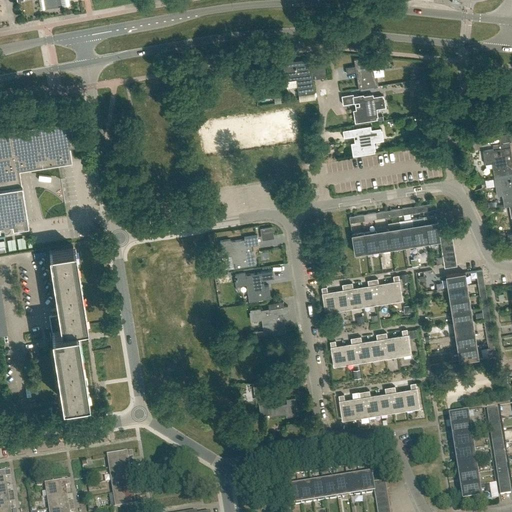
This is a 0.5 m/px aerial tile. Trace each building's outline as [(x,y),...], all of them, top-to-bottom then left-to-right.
[(40,0),(42,8),(62,5),(61,0),(40,0)] [(360,79),(357,79),(359,89),(378,86),(377,77),(372,77),(371,69),(382,68),(381,59),(371,60),(371,58),(363,59),(363,58),(354,59),(355,66),(346,67),(347,73),(359,71),(360,79)] [(299,95),(314,92),(312,79),(310,65),(309,59),(293,61),(291,60),(289,62),(283,63),(286,83),(289,83),(288,80),(296,79),(299,95)] [(424,83),(413,85),(414,94),(425,93),(424,83)] [(353,96),(353,94),(342,96),(343,105),(359,102),(360,109),(353,110),(355,123),(377,119),(375,106),(384,105),(383,95),(370,97),(369,95),(364,95),(363,94),(353,96)] [(199,108),(153,116),(161,162),(207,155),(199,108)] [(28,222),(20,167),(72,159),(70,145),(78,143),(79,143),(80,142),(80,141),(80,140),(80,139),(79,139),(79,138),(78,138),(77,138),(74,138),(70,118),(0,129),(0,222),(1,222),(1,223),(2,223),(2,224),(3,224),(3,225),(4,225),(5,226),(6,226),(7,225),(8,225),(9,224),(9,223),(10,223),(10,222),(10,221),(12,220),(13,225),(28,222)] [(371,130),(371,126),(343,130),(344,138),(357,136),(358,142),(351,143),(353,156),(375,152),(373,140),(382,138),(381,128),(371,130)] [(509,176),(511,175),(511,158),(511,157),(509,157),(508,155),(511,154),(510,147),(509,142),(500,143),(500,145),(493,146),(493,149),(483,151),(485,164),(493,162),(495,178),(501,178),(501,177),(509,176)] [(501,178),(495,178),(498,195),(503,194),(505,206),(511,205),(511,204),(511,175),(509,176),(501,177),(501,178)] [(426,204),(427,211),(437,209),(436,203),(426,204)] [(414,206),(415,213),(425,211),(424,205),(414,206)] [(413,213),(411,206),(402,208),(403,214),(413,213)] [(400,215),(399,208),(390,210),(391,216),(400,215)] [(378,212),(379,218),(388,217),(387,210),(378,212)] [(366,214),(367,220),(376,219),(375,212),(366,214)] [(353,216),(354,222),(364,221),(363,214),(353,216)] [(436,215),(424,217),(428,242),(440,240),(439,235),(439,229),(437,221),(437,220),(436,215)] [(424,217),(412,219),(416,243),(428,242),(424,217)] [(412,219),(400,221),(400,226),(403,245),(416,243),(412,219)] [(391,247),(403,245),(400,226),(388,228),(391,247)] [(376,230),(379,249),(391,247),(388,228),(376,230)] [(367,251),(379,249),(376,230),(364,232),(367,251)] [(355,253),(367,251),(364,232),(352,234),(355,253)] [(256,264),(254,252),(247,253),(246,246),(259,244),(257,235),(244,237),(244,239),(230,241),(230,239),(220,241),(222,257),(232,255),(234,268),(256,264)] [(66,400),(87,397),(75,327),(85,325),(72,247),(52,251),(64,328),(54,330),(66,400)] [(274,278),(273,271),(245,275),(245,273),(235,274),(236,284),(246,282),(249,301),(271,298),(269,285),(262,286),(261,280),(274,278)] [(448,288),(467,285),(465,272),(446,275),(448,288)] [(484,284),(483,274),(476,276),(478,285),(484,284)] [(386,283),(389,302),(402,300),(398,275),(393,276),(394,281),(386,283)] [(389,302),(386,283),(378,284),(377,278),(372,279),(376,304),(389,302)] [(364,306),(376,304),(372,279),(367,280),(368,285),(361,287),(364,306)] [(364,306),(361,287),(353,288),(352,282),(347,283),(351,308),(364,306)] [(338,310),(351,308),(347,283),(342,284),(343,289),(335,291),(338,310)] [(450,300),(469,297),(467,285),(448,288),(450,300)] [(338,310),(335,291),(327,292),(326,286),(321,287),(325,312),(338,310)] [(485,287),(478,288),(480,297),(486,296),(485,287)] [(452,312),(470,309),(469,297),(450,300),(452,312)] [(487,299),(480,300),(482,309),(488,308),(487,299)] [(260,308),(250,309),(252,319),(261,317),(264,336),(286,333),(284,320),(277,321),(276,315),(283,314),(289,313),(288,305),(284,306),(283,301),(273,302),(274,308),(260,310),(260,308)] [(454,324),(472,321),(470,309),(452,312),(454,324)] [(490,320),(489,314),(489,311),(482,312),(484,321),(490,320)] [(455,336),(474,333),(472,321),(454,324),(455,336)] [(395,337),(398,356),(411,354),(407,329),(402,330),(403,335),(395,337)] [(398,356),(395,337),(387,338),(386,332),(381,333),(385,358),(398,356)] [(372,360),(385,358),(381,333),(376,334),(377,339),(369,341),(372,360)] [(457,348),(476,345),(474,333),(455,336),(457,348)] [(372,360),(369,341),(361,342),(361,336),(356,337),(360,362),(372,360)] [(347,364),(360,362),(356,337),(351,338),(351,343),(344,345),(347,364)] [(347,364),(344,345),(336,346),(335,340),(330,341),(334,366),(347,364)] [(476,345),(457,348),(459,360),(477,358),(478,357),(476,345)] [(279,404),(277,391),(286,389),(285,377),(253,382),(255,394),(257,394),(260,415),(269,414),(269,416),(286,414),(286,416),(295,415),(294,404),(296,404),(295,397),(286,399),(287,403),(279,404)] [(403,390),(406,410),(420,408),(416,383),(411,384),(411,389),(403,390)] [(406,410),(403,390),(396,392),(395,386),(390,387),(394,412),(406,410)] [(381,414),(394,412),(390,387),(384,388),(385,393),(378,394),(381,414)] [(381,414),(378,394),(370,396),(369,390),(364,391),(368,416),(381,414)] [(356,418),(368,416),(364,391),(359,392),(360,397),(352,398),(356,418)] [(342,420),(356,418),(352,398),(344,400),(344,394),(338,395),(342,420)] [(468,413),(449,416),(451,429),(470,426),(468,413)] [(453,441),(472,438),(470,426),(451,429),(453,441)] [(454,453),(474,450),(472,438),(453,441),(454,453)] [(456,465),(476,462),(474,450),(454,453),(456,465)] [(109,469),(128,466),(127,458),(132,457),(132,452),(126,453),(107,456),(109,469)] [(458,477),(478,474),(476,462),(456,465),(458,477)] [(111,481),(136,478),(135,472),(129,473),(128,466),(109,469),(111,481)] [(0,485),(6,485),(5,477),(11,476),(10,471),(4,472),(0,472),(0,485)] [(374,489),(373,483),(371,475),(371,474),(359,476),(362,495),(374,493),(374,489)] [(480,486),(478,474),(458,477),(460,489),(480,486)] [(350,497),(362,495),(359,476),(347,478),(350,497)] [(113,494),(132,491),(131,484),(136,483),(136,478),(111,481),(113,494)] [(338,499),(350,497),(347,478),(335,480),(338,499)] [(47,497),(66,494),(65,486),(70,485),(69,480),(64,481),(45,484),(47,497)] [(326,501),(338,499),(335,480),(323,482),(326,501)] [(314,503),(326,501),(323,482),(310,484),(314,503)] [(301,505),(314,503),(310,484),(298,486),(301,505)] [(0,499),(14,497),(13,492),(7,493),(6,485),(0,485),(0,499)] [(480,486),(460,489),(462,501),(482,498),(480,491),(485,490),(484,485),(480,486)] [(289,507),(301,505),(298,486),(286,488),(289,507)] [(132,491),(113,494),(115,507),(134,504),(140,503),(139,498),(133,499),(132,491)] [(49,510),(74,506),(73,501),(67,502),(66,494),(47,497),(49,510)] [(0,511),(10,510),(9,503),(15,502),(14,497),(0,499),(0,511)]
